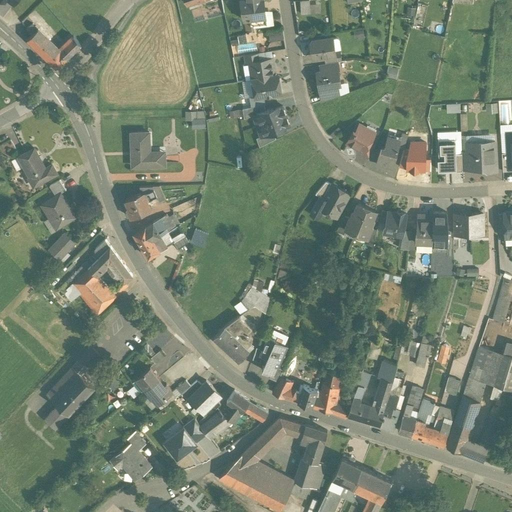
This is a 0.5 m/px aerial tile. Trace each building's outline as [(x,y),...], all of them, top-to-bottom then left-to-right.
[(239,0),(243,19),(244,19),(250,18),(250,19),(266,16),(263,0),(239,0)] [(310,13),(309,0),(302,0),(300,0),(301,13),(310,13)] [(429,6),(418,3),(413,24),(425,27),(429,6)] [(266,16),(250,19),(250,24),(251,24),(251,25),(266,23),(266,16)] [(250,18),(244,19),(246,31),(252,30),(251,25),(251,24),(250,24),(250,19),(250,18)] [(58,50),(38,29),(31,35),(27,39),(55,67),(56,67),(67,59),(58,50)] [(363,30),(354,31),(355,38),(364,37),(363,30)] [(282,32),(270,33),(271,40),(283,39),(282,32)] [(81,45),(73,36),(58,50),(67,59),(81,45)] [(330,38),(312,40),(312,42),(310,45),(311,48),(314,50),(315,58),(325,57),(336,55),(335,51),(334,45),(332,45),(330,38)] [(336,55),(325,57),(326,62),(338,61),(341,60),(339,50),(335,51),(336,55)] [(258,53),(245,55),(247,64),(250,63),(250,62),(259,60),(258,53)] [(259,60),(250,62),(250,63),(252,79),(275,75),(273,58),(259,60)] [(326,62),(320,63),(321,71),(336,69),(336,70),(339,69),(338,61),(326,62)] [(321,71),(317,72),(319,80),(320,79),(321,88),(320,88),(320,89),(321,89),(338,86),(338,85),(341,83),(340,77),(337,76),(336,70),(336,69),(321,71)] [(275,75),(252,79),(255,95),(255,97),(264,95),(282,92),(279,75),(275,75)] [(338,86),(321,89),(323,100),(339,94),(338,86)] [(264,95),(255,97),(255,95),(251,96),(253,106),(263,104),(265,103),(264,95)] [(497,101),(487,102),(487,111),(498,111),(497,101)] [(460,111),(460,102),(447,103),(447,111),(460,111)] [(253,106),(242,108),(244,118),(252,115),(257,113),(257,112),(265,109),(263,104),(253,106)] [(265,109),(257,112),(257,113),(261,124),(286,115),(283,105),(273,109),(272,108),(266,110),(265,109)] [(203,110),(184,110),(185,119),(192,119),(203,119),(203,117),(203,110)] [(286,115),(261,124),(265,134),(265,135),(274,132),(273,131),(280,129),(279,128),(290,124),(286,115)] [(192,128),(205,128),(205,117),(203,117),(203,119),(192,119),(192,128)] [(367,130),(366,127),(361,125),(358,126),(356,131),(354,130),(347,141),(363,150),(364,151),(370,139),(373,134),(367,131),(367,130)] [(341,132),(337,128),(330,134),(335,139),(341,132)] [(150,153),(149,130),(138,130),(138,131),(130,132),(131,150),(134,150),(134,165),(165,164),(164,153),(150,153)] [(265,134),(256,137),(259,146),(276,138),(274,132),(265,135),(265,134)] [(408,134),(401,132),(400,138),(400,139),(398,147),(404,148),(408,134)] [(380,150),(380,152),(378,151),(376,161),(393,165),(398,147),(400,139),(400,138),(387,135),(384,146),(382,145),(380,150)] [(370,139),(364,151),(363,150),(362,152),(369,156),(373,148),(376,142),(370,139)] [(462,152),(456,153),(455,139),(437,140),(439,169),(444,169),(444,170),(463,169),(462,152)] [(495,140),(467,141),(467,151),(468,151),(468,166),(469,166),(487,165),(487,169),(496,169),(495,140)] [(407,167),(407,169),(410,169),(410,170),(418,170),(424,170),(425,142),(412,141),(410,150),(407,159),(407,167)] [(45,168),(34,147),(19,156),(30,176),(29,177),(34,185),(56,173),(52,164),(45,168)] [(369,156),(367,158),(376,161),(378,151),(380,152),(380,150),(373,148),(369,156)] [(410,150),(404,148),(399,165),(407,167),(407,159),(410,150)] [(60,178),(50,185),(56,195),(60,192),(66,189),(60,178)] [(326,180),(315,193),(320,195),(324,198),(331,183),(326,180)] [(349,192),(332,182),(331,183),(324,198),(325,196),(327,198),(322,207),(323,208),(337,215),(349,192)] [(153,185),(139,186),(142,192),(144,190),(147,197),(149,196),(150,199),(157,196),(153,185)] [(160,185),(153,185),(157,196),(159,201),(165,198),(160,185)] [(142,192),(125,199),(129,207),(127,208),(131,217),(150,209),(147,200),(150,199),(149,196),(147,197),(144,190),(142,192)] [(76,216),(60,192),(56,195),(42,204),(51,218),(53,216),(60,226),(76,216)] [(311,212),(319,216),(323,208),(322,207),(327,198),(325,196),(324,198),(320,195),(311,212)] [(351,216),(350,216),(350,217),(346,226),(347,227),(356,231),(367,206),(358,202),(354,210),(351,216)] [(367,206),(356,231),(366,235),(367,235),(371,225),(372,225),(371,224),(373,218),(372,217),(376,209),(367,206)] [(388,209),(382,208),(379,220),(385,221),(385,220),(386,220),(388,209)] [(397,211),(388,209),(386,220),(385,220),(385,221),(383,231),(401,234),(402,234),(404,228),(406,212),(404,212),(404,211),(397,210),(397,211)] [(433,218),(432,240),(432,243),(447,243),(448,211),(433,210),(433,218)] [(466,214),(466,212),(460,212),(460,214),(460,220),(459,220),(459,232),(469,232),(469,233),(471,235),(474,235),(477,233),(477,230),(483,229),(483,212),(471,212),(471,213),(466,214)] [(166,213),(153,221),(161,235),(168,231),(174,227),(168,217),(166,213)] [(433,218),(424,218),(425,213),(418,213),(417,230),(416,230),(416,239),(417,239),(432,240),(433,218)] [(174,214),(168,217),(174,227),(180,223),(179,223),(175,215),(174,214)] [(344,214),(336,229),(344,233),(347,227),(346,226),(350,217),(344,214)] [(153,221),(145,226),(134,232),(142,246),(161,235),(153,221)] [(377,228),(371,225),(367,235),(366,235),(364,241),(372,244),(377,228)] [(411,229),(404,228),(402,234),(401,234),(398,245),(409,247),(411,230),(411,229)] [(168,231),(161,235),(167,245),(174,241),(172,237),(168,231)] [(182,231),(172,237),(174,241),(185,235),(182,231)] [(74,242),(64,233),(50,249),(60,258),(74,242)] [(161,235),(142,246),(148,257),(160,250),(167,245),(161,235)] [(174,241),(178,248),(188,241),(185,235),(174,241)] [(132,275),(105,239),(94,249),(94,253),(58,288),(64,293),(67,290),(67,289),(73,283),(98,313),(116,295),(111,290),(96,274),(105,265),(109,261),(119,275),(123,281),(124,281),(132,275)] [(432,240),(417,239),(417,247),(432,248),(432,243),(432,240)] [(119,275),(109,261),(105,265),(110,272),(111,271),(116,277),(119,275)] [(511,279),(504,277),(492,318),(504,321),(511,290),(511,279)] [(123,281),(111,290),(116,295),(125,287),(128,285),(124,281),(123,281)] [(270,296),(252,286),(245,294),(254,304),(254,305),(265,312),(270,296)] [(254,304),(245,294),(241,300),(249,309),(254,305),(254,304)] [(254,325),(251,322),(242,314),(240,315),(252,327),(254,325)] [(252,327),(240,315),(226,326),(225,326),(220,331),(214,337),(214,336),(213,337),(239,361),(250,349),(247,346),(251,342),(253,335),(248,331),(252,327)] [(277,339),(269,335),(262,349),(260,355),(262,356),(267,358),(262,369),(271,373),(274,374),(277,366),(287,345),(276,340),(277,339)] [(381,341),(372,338),(370,343),(379,346),(381,341)] [(417,356),(415,364),(424,366),(426,355),(428,356),(431,346),(426,344),(421,343),(420,343),(419,349),(417,356)] [(91,346),(63,376),(70,382),(79,372),(81,374),(100,354),(91,346)] [(442,346),(439,358),(438,361),(444,363),(446,359),(448,347),(442,346)] [(503,353),(479,346),(472,365),(482,368),(472,399),(480,401),(486,382),(494,385),(503,353)] [(262,349),(256,347),(252,359),(259,362),(262,356),(260,355),(262,349)] [(419,349),(411,347),(410,354),(417,356),(419,349)] [(161,349),(151,357),(155,363),(165,355),(161,349)] [(511,355),(503,353),(494,385),(511,389),(511,355)] [(172,363),(168,357),(159,364),(163,370),(172,363)] [(396,364),(383,360),(378,376),(378,377),(383,378),(392,381),(394,372),(396,364)] [(363,366),(357,363),(350,382),(355,384),(359,371),(362,371),(363,366)] [(472,365),(463,396),(472,399),(482,368),(472,365)] [(277,366),(274,374),(271,373),(269,377),(277,381),(278,380),(280,376),(283,369),(277,366)] [(159,377),(150,367),(138,377),(146,387),(159,377)] [(362,371),(359,371),(355,384),(358,385),(358,384),(364,387),(369,373),(362,371)] [(79,372),(70,382),(63,376),(46,394),(58,404),(45,418),(55,428),(94,386),(81,374),(79,372)] [(406,375),(394,372),(392,381),(391,384),(402,387),(406,375)] [(339,377),(325,374),(323,382),(337,386),(339,377)] [(292,381),(280,376),(278,380),(277,381),(272,392),(284,397),(291,399),(295,390),(288,388),(292,381)] [(159,377),(146,387),(159,402),(173,391),(166,383),(164,385),(159,377)] [(461,380),(448,377),(444,391),(447,392),(456,394),(461,380)] [(383,378),(375,402),(385,405),(385,404),(389,391),(391,384),(392,381),(383,378)] [(185,379),(175,387),(180,393),(181,393),(190,385),(185,379)] [(190,385),(181,393),(187,399),(189,397),(202,384),(197,380),(190,385)] [(202,384),(189,397),(196,404),(213,387),(206,380),(202,384)] [(323,382),(321,391),(317,390),(315,397),(313,406),(331,412),(334,399),(335,399),(335,398),(336,392),(337,386),(323,382)] [(317,389),(303,384),(300,392),(295,390),(291,399),(313,406),(315,397),(317,390),(317,389)] [(358,385),(353,396),(357,398),(361,395),(364,387),(358,384),(358,385)] [(511,389),(494,385),(490,396),(497,399),(511,403),(511,389)] [(412,386),(406,402),(413,404),(413,405),(418,406),(424,389),(412,386)] [(213,387),(196,404),(203,411),(204,412),(216,399),(221,395),(213,387)] [(250,400),(234,389),(227,400),(229,402),(242,410),(242,411),(244,408),(252,412),(257,404),(249,400),(250,400)] [(399,394),(389,391),(385,404),(395,407),(399,394)] [(472,399),(463,396),(454,421),(470,427),(471,428),(480,401),(472,399)] [(435,401),(423,397),(416,419),(415,422),(424,425),(428,413),(431,414),(435,401)] [(342,404),(337,403),(338,399),(335,398),(335,399),(334,399),(331,412),(347,418),(348,415),(350,407),(346,405),(342,404)] [(216,399),(204,412),(203,411),(201,413),(206,418),(221,403),(216,399)] [(511,403),(497,399),(495,405),(503,408),(502,408),(503,409),(511,411),(511,403)] [(373,408),(352,401),(351,404),(350,407),(348,415),(380,424),(384,411),(383,410),(385,405),(375,402),(373,408)] [(229,402),(222,413),(230,420),(233,421),(242,410),(229,402)] [(413,404),(406,402),(402,416),(408,417),(409,416),(410,415),(413,405),(413,404)] [(268,411),(257,404),(252,412),(263,419),(268,411)] [(395,407),(385,404),(385,405),(383,410),(384,411),(380,424),(393,428),(399,408),(395,407)] [(495,405),(493,405),(487,421),(496,425),(497,426),(503,409),(502,408),(503,408),(495,405)] [(454,411),(439,406),(436,418),(442,420),(443,417),(451,420),(454,411)] [(219,410),(200,424),(206,432),(209,437),(230,420),(222,413),(219,410)] [(280,416),(265,431),(275,440),(286,429),(293,432),(296,421),(280,416)] [(416,419),(408,417),(402,416),(398,431),(411,434),(415,422),(416,419)] [(451,420),(443,417),(442,420),(439,430),(447,432),(451,420)] [(195,418),(184,427),(195,441),(206,432),(200,424),(195,418)] [(327,431),(296,421),(293,432),(311,437),(310,438),(311,441),(306,457),(316,461),(327,431)] [(470,427),(454,421),(446,446),(473,457),(478,444),(466,440),(470,427)] [(496,425),(487,421),(479,442),(489,446),(497,426),(496,425)] [(424,425),(415,422),(411,434),(429,440),(433,428),(424,425)] [(166,442),(178,457),(196,442),(195,441),(184,427),(166,442)] [(433,428),(429,440),(443,445),(447,432),(439,430),(433,428)] [(145,445),(135,431),(127,437),(131,442),(132,441),(139,450),(145,445)] [(265,431),(248,447),(258,457),(275,440),(265,431)] [(139,450),(132,441),(131,442),(110,459),(117,468),(124,462),(137,477),(151,466),(139,450)] [(479,442),(478,444),(473,457),(483,461),(484,460),(489,446),(479,442)] [(258,457),(248,447),(243,453),(255,459),(258,457)] [(255,459),(243,453),(219,477),(281,509),(290,491),(296,481),(294,480),(255,459)] [(361,466),(341,456),(332,477),(344,482),(352,486),(361,466)] [(306,457),(304,457),(303,459),(301,461),(294,480),(296,481),(309,485),(317,488),(325,464),(316,461),(306,457)] [(375,511),(391,480),(361,466),(352,486),(370,494),(364,508),(371,511),(375,511)] [(329,511),(344,482),(332,477),(316,511),(329,511)] [(309,485),(296,481),(290,491),(306,496),(309,485)]
